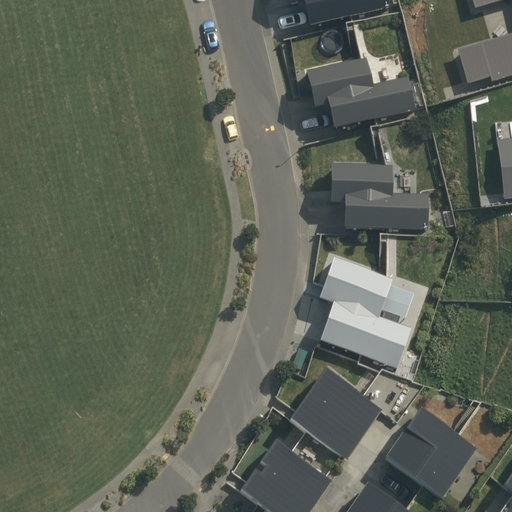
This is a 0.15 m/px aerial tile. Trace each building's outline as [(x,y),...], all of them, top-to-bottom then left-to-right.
[(283,0),(286,9),(300,5),(305,28),(390,8),(387,0),(283,0)] [(511,0),(470,0),(473,10),(507,0),(511,0),(511,37),(458,54),(467,83),(490,76),(491,81),(511,74),(511,0)] [(365,59),(304,72),(312,109),(324,106),(330,130),(415,111),(408,77),(371,85),(365,59)] [(511,138),(496,140),(504,200),(511,199),(511,138)] [(328,166),(327,204),(340,204),(341,228),(427,230),(426,195),(390,194),(390,167),(328,166)] [(322,355),(406,388),(423,343),(385,328),(398,292),(336,268),(321,308),(338,314),(322,355)] [(321,369),(286,420),(346,461),(381,411),(321,369)] [(381,459),(440,500),(476,449),(417,409),(381,459)] [(237,491),(267,511),(309,511),(331,481),(272,441),(257,462),(260,464),(254,472),(252,470),(237,491)] [(511,466),(494,492),(511,504),(511,466)] [(406,511),(365,484),(344,511),(406,511)]
